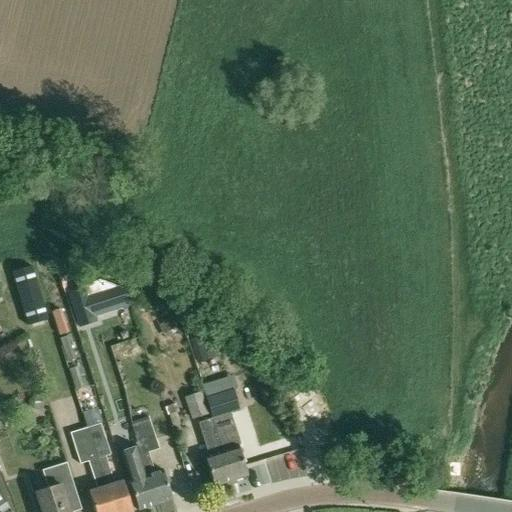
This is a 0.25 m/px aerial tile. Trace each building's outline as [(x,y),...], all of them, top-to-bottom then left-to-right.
[(0,289),(12,336),(25,333),(6,262),(0,263),(0,289)] [(29,264),(10,270),(26,323),(46,317),(29,264)] [(98,278),(67,288),(78,323),(96,318),(94,313),(108,308),(98,278)] [(126,331),(119,334),(121,340),(128,337),(126,331)] [(209,335),(191,341),(199,364),(216,358),(209,335)] [(136,337),(110,346),(115,362),(142,353),(136,337)] [(239,409),(234,391),(239,389),(235,376),(202,386),(212,417),(215,430),(232,485),(237,484),(236,480),(248,476),(238,445),(232,447),(222,415),(239,409)] [(183,398),(191,420),(208,415),(201,392),(183,398)] [(155,438),(148,417),(130,423),(135,444),(144,441),(155,438)] [(210,417),(211,419),(198,423),(207,452),(211,451),(212,453),(204,456),(213,487),(226,483),(227,487),(232,485),(215,430),(212,417),(210,417)] [(86,428),(98,463),(113,511),(132,511),(122,482),(113,485),(104,457),(111,455),(100,424),(86,428)] [(89,493),(94,511),(113,511),(98,463),(86,428),(70,433),(80,465),(88,462),(97,490),(89,493)] [(135,444),(136,445),(136,446),(139,455),(147,453),(144,441),(135,444)] [(156,506),(139,455),(136,446),(119,451),(138,511),(156,506)] [(310,472),(303,448),(248,463),(255,487),(310,472)] [(147,453),(139,455),(156,506),(172,501),(162,470),(154,473),(148,453),(147,453)] [(74,491),(66,464),(41,471),(47,490),(36,494),(41,511),(67,511),(63,495),(74,491)] [(0,503),(9,497),(0,480),(0,503)]
